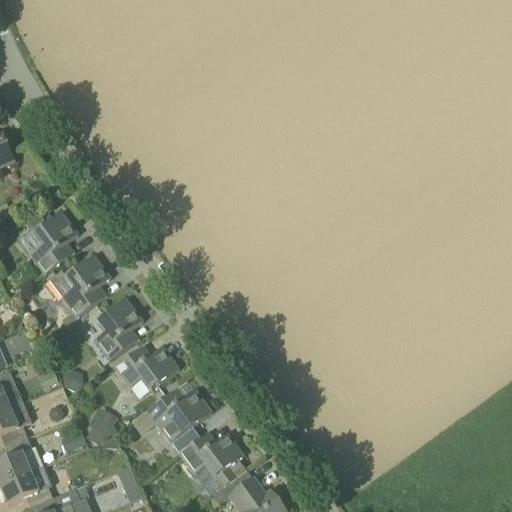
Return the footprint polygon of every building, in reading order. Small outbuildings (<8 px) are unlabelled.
[(0,161),(9,157),(1,138),(0,138),(0,181),(2,181),(1,180),(0,180),(0,161)] [(32,230),(44,222),(38,215),(27,223),(32,230)] [(68,247),(78,239),(61,217),(33,238),(41,250),(30,258),(46,279),(75,256),(68,247)] [(100,290),(110,282),(94,260),(66,281),(62,275),(49,284),(78,322),(108,300),(100,290)] [(95,345),(110,365),(140,343),(133,333),(143,326),(126,303),(97,325),(106,336),(95,345)] [(145,349),(115,372),(130,392),(138,403),(150,395),(179,374),(162,351),(153,358),(145,349)] [(43,391),(57,386),(50,368),(36,374),(43,391)] [(64,390),(74,394),(83,388),(82,377),(72,373),(63,379),(64,390)] [(0,415),(23,406),(17,393),(6,390),(1,379),(0,379),(0,415)] [(211,417),(194,395),(185,402),(178,392),(132,426),(141,439),(157,428),(163,435),(171,447),(182,438),(211,417)] [(0,439),(0,440),(5,450),(27,441),(22,430),(31,426),(23,406),(0,415),(0,439)] [(90,431),(106,440),(114,427),(98,417),(90,431)] [(80,434),(61,442),(66,455),(86,447),(80,434)] [(206,470),(215,482),(210,485),(218,495),(246,474),(239,464),(243,460),(227,438),(215,446),(208,437),(179,458),(195,478),(206,470)] [(121,452),(115,440),(100,451),(121,452)] [(32,452),(27,441),(5,450),(9,461),(0,465),(0,488),(30,476),(43,470),(35,451),(32,452)] [(124,493),(136,488),(129,470),(117,475),(124,493)] [(246,474),(218,495),(211,500),(213,501),(218,509),(230,500),(253,484),(246,474)] [(30,476),(0,488),(0,491),(7,509),(26,501),(31,511),(53,502),(48,491),(39,495),(30,476)] [(238,511),(282,511),(270,496),(265,500),(261,494),(253,484),(230,500),(238,511)] [(73,511),(72,507),(90,500),(85,488),(53,502),(31,511),(29,511),(73,511)]
